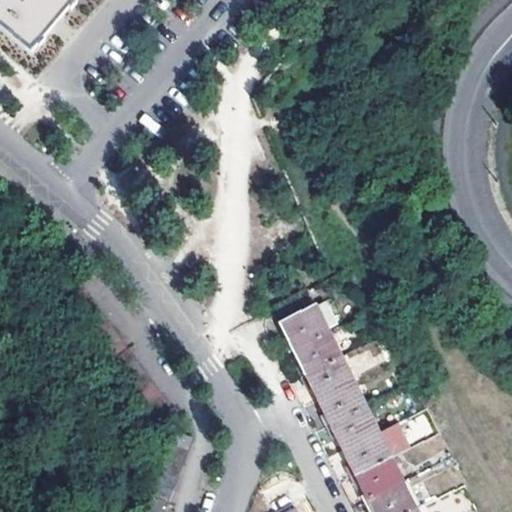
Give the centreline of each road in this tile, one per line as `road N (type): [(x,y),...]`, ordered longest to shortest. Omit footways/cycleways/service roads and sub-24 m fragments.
road 1 (residential): [(239,435),(208,368),(98,225),(61,194)]
road 2 (tertiary): [(511,35),(479,78),(464,141),(474,212),(511,267)]
road 3 (residential): [(126,0),(55,82),(114,134)]
road 4 (residential): [(114,134),(231,0)]
road 5 (residential): [(332,511),(287,423),(273,418),(239,435)]
